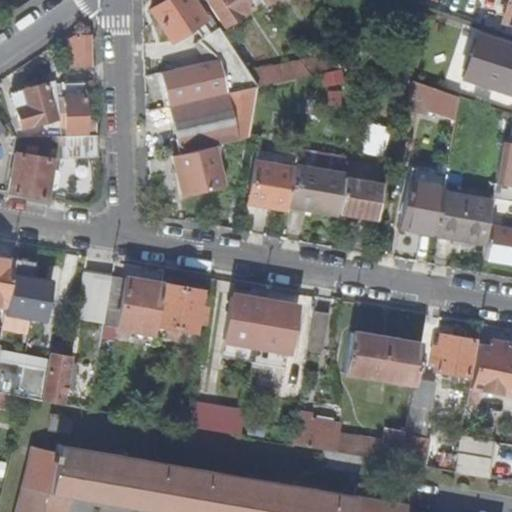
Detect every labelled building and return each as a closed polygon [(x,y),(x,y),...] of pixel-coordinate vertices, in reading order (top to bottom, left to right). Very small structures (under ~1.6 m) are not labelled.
[(190,27),(205,18),(193,0),(161,0),(149,8),(170,40),(190,27)] [(259,0),(206,0),(222,24),(259,0)] [(218,27),(210,14),(205,18),(190,27),(198,39),(218,27)] [(228,43),(218,27),(198,39),(193,43),(194,45),(189,49),(197,63),(228,43)] [(73,32),(63,38),(64,52),(68,52),(69,66),(90,65),(89,32),(86,31),(73,32)] [(476,81),(490,38),(476,34),(462,76),(476,81)] [(511,45),(490,38),(476,81),(511,91),(511,45)] [(51,46),(49,48),(57,116),(60,135),(84,134),(83,82),(62,83),(58,70),(60,68),(51,46)] [(337,53),(301,60),(310,74),(340,69),(337,53)] [(236,54),(220,58),(228,93),(257,86),(248,72),(236,54)] [(220,58),(159,72),(182,171),(239,158),(235,138),(237,137),(228,93),(220,58)] [(248,72),(257,86),(310,74),(301,60),(248,72)] [(458,95),(411,80),(407,100),(424,106),(455,117),(458,95)] [(47,119),(46,135),(53,135),(60,135),(57,116),(55,116),(46,83),(11,92),(20,126),(47,119)] [(237,137),(248,135),(257,86),(228,93),(237,137)] [(424,106),(407,100),(405,110),(422,115),(424,106)] [(380,152),(385,126),(367,122),(362,148),(380,152)] [(60,156),(96,156),(96,134),(84,134),(60,135),(60,156)] [(14,136),(7,191),(45,198),(48,179),(53,181),(55,170),(49,169),(53,135),(46,135),(14,136)] [(247,201),(287,208),(294,169),(254,161),(247,201)] [(287,208),(287,211),(335,221),(337,211),(343,177),(344,173),(295,164),(294,169),(287,208)] [(442,192),(445,175),(410,168),(399,227),(435,234),(442,192)] [(380,183),(343,177),(337,211),(374,218),(377,199),(383,199),(384,188),(380,188),(380,183)] [(511,182),(494,179),(490,196),(511,199),(511,182)] [(486,224),(488,211),(490,200),(442,192),(435,234),(483,242),(486,224)] [(511,214),(511,199),(490,196),(490,200),(488,211),(511,214)] [(483,242),(481,256),(511,262),(511,228),(486,224),(483,242)] [(0,306),(4,307),(12,259),(0,256),(0,306)] [(42,263),(12,259),(4,307),(3,313),(33,318),(42,263)] [(96,273),(83,270),(77,302),(90,304),(96,273)] [(110,275),(96,273),(90,304),(104,307),(110,275)] [(102,322),(102,323),(151,331),(152,325),(159,283),(110,275),(104,307),(102,322)] [(199,289),(159,283),(152,325),(166,326),(165,335),(177,337),(179,329),(192,331),(194,323),(200,323),(203,305),(197,304),(199,289)] [(254,343),(261,301),(229,295),(221,337),(254,343)] [(294,306),(261,301),(254,343),(287,349),(294,306)] [(90,304),(77,302),(74,317),(102,322),(104,307),(90,304)] [(326,312),(312,310),(306,347),(320,349),(326,312)] [(432,369),(467,375),(473,339),(439,333),(437,346),(430,345),(429,360),(434,361),(432,369)] [(413,376),(419,343),(372,335),(364,374),(412,383),(413,376)] [(489,346),(474,343),(465,402),(475,404),(479,386),(510,391),(511,379),(511,349),(504,348),(505,339),(491,337),(489,346)] [(68,357),(46,353),(38,401),(60,404),(68,357)] [(28,386),(38,388),(41,371),(30,368),(28,386)] [(404,429),(399,461),(418,464),(431,380),(413,376),(412,383),(404,429)] [(0,381),(0,393),(9,395),(11,395),(13,384),(0,381)] [(9,395),(0,393),(0,406),(7,408),(9,395)] [(190,399),(186,425),(239,434),(243,409),(190,399)] [(47,426),(70,430),(73,415),(50,410),(47,426)] [(294,415),(290,443),(399,461),(404,429),(385,425),(383,439),(341,432),(342,423),(294,415)] [(13,511),(65,511),(69,495),(168,511),(406,511),(408,502),(404,501),(406,491),(354,482),(352,493),(58,442),(57,449),(31,445),(13,511)] [(454,470),(489,476),(491,458),(457,452),(454,470)]
